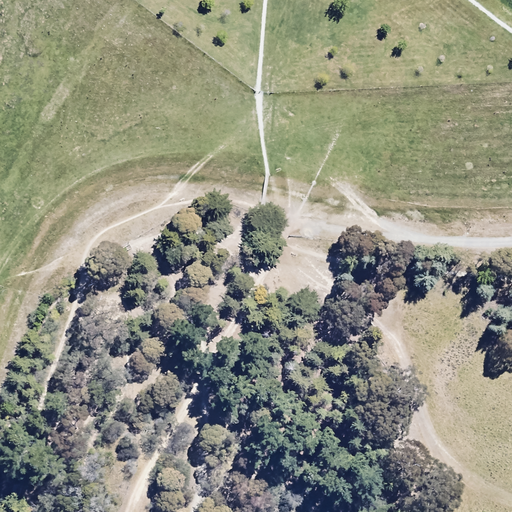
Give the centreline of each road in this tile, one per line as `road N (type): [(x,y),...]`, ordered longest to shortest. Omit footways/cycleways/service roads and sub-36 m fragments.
road 1 (track): [(204,511),(232,486),(263,381),(200,277),(249,234)]
road 2 (track): [(309,259),(280,240),(249,234),(274,182),(261,140),(269,0)]
road 3 (track): [(511,237),(445,241),(261,206)]
